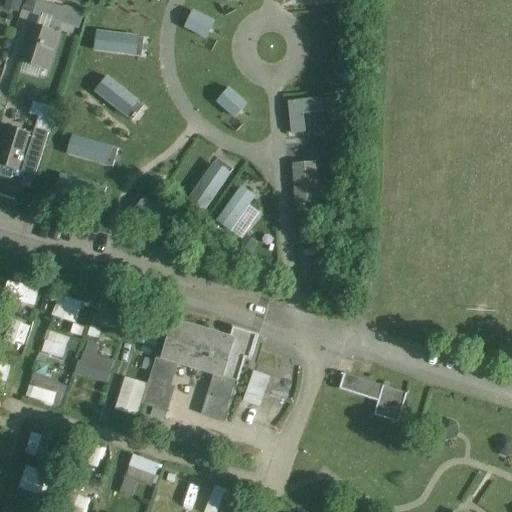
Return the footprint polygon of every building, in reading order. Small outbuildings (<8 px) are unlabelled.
[(36,0),(32,15),(58,23),(63,8),(36,0)] [(226,0),(230,8),(246,0),(226,0)] [(188,33),(211,44),(220,28),(197,16),(188,33)] [(57,32),(31,23),(19,61),(45,70),(57,32)] [(145,42),(100,38),(98,57),(144,60),(145,42)] [(145,111),(109,84),(99,98),(135,124),(145,111)] [(221,109),(237,124),(249,110),(233,95),(221,109)] [(336,103),(291,107),(294,139),(307,137),(305,121),(337,118),(336,103)] [(28,114),(38,118),(51,122),(54,112),(31,104),(28,114)] [(32,137),(45,141),(51,122),(38,118),(33,134),(32,137)] [(33,134),(5,125),(0,141),(0,164),(21,171),(32,137),(33,134)] [(45,141),(32,137),(21,171),(19,176),(32,180),(45,141)] [(117,156),(74,143),(70,159),(113,172),(117,156)] [(317,161),(292,162),(294,213),(319,212),(317,161)] [(216,172),(191,209),(205,218),(230,181),(216,172)] [(106,190),(63,177),(58,194),(101,207),(106,190)] [(244,192),(219,229),(233,238),(258,201),(244,192)] [(183,226),(145,203),(136,217),(175,240),(183,226)] [(11,271),(7,299),(36,303),(40,275),(11,271)] [(53,315),(76,321),(81,300),(58,294),(53,315)] [(119,331),(126,309),(101,302),(95,324),(119,331)] [(229,339),(174,322),(162,360),(178,365),(214,376),(238,383),(245,359),(251,361),(259,335),(232,327),(229,339)] [(62,358),(69,336),(47,330),(40,351),(62,358)] [(96,355),(99,343),(85,340),(76,374),(108,382),(113,359),(96,355)] [(162,360),(157,358),(142,406),(167,413),(175,389),(171,388),(178,365),(162,360)] [(173,382),(183,386),(189,369),(179,365),(173,382)] [(242,400),(260,406),(271,375),(253,369),(242,400)] [(33,373),(25,396),(56,405),(63,383),(33,373)] [(385,387),(345,374),(340,390),(379,403),(380,403),(385,387)] [(137,416),(147,382),(124,376),(115,410),(137,416)] [(238,383),(214,376),(202,416),(226,423),(238,383)] [(407,395),(385,387),(380,403),(379,403),(375,415),(398,423),(407,395)] [(73,390),(68,411),(92,417),(97,396),(73,390)] [(443,425),(439,433),(444,440),(452,440),(456,432),(451,425),(443,425)] [(25,452),(45,457),(51,438),(31,432),(25,452)] [(502,441),(498,449),(503,456),(510,455),(511,452),(511,443),(510,441),(502,441)] [(123,489),(134,491),(136,482),(154,486),(159,461),(130,455),(123,489)] [(19,489),(46,495),(51,472),(23,466),(19,489)] [(180,498),(183,486),(195,488),(197,478),(164,471),(159,493),(180,498)] [(203,511),(226,511),(234,492),(214,485),(203,511)] [(136,511),(140,500),(118,492),(111,511),(136,511)] [(75,494),(71,511),(85,511),(89,497),(75,494)] [(3,501),(0,511),(22,511),(23,505),(3,501)]
